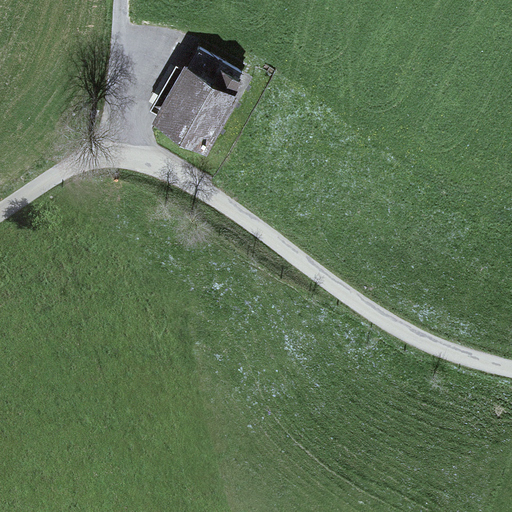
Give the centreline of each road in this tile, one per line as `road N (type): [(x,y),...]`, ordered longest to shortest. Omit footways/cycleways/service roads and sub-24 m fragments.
road 1 (unclassified): [(511,369),(412,336),(182,176),(120,153)]
road 2 (unclassified): [(120,153),(119,0)]
road 3 (unclassified): [(120,153),(80,162),(0,212)]
